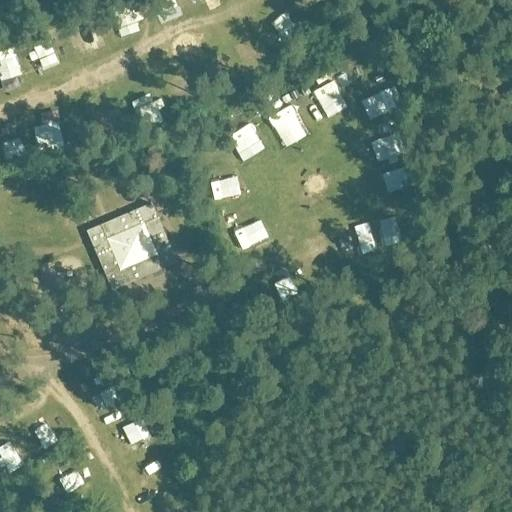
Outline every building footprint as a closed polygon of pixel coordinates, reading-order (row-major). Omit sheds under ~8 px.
[(181,0),(168,5),(178,32),(194,26),(183,0),(181,0)] [(126,32),(131,51),(148,46),(143,27),(126,32)] [(98,65),(114,60),(108,41),(91,47),(98,65)] [(37,59),(46,87),(65,81),(56,53),(37,59)] [(5,67),(12,98),(27,94),(20,64),(5,67)] [(239,101),(233,78),(218,82),(224,104),(239,101)] [(305,153),(324,143),(309,115),(290,124),(305,153)] [(395,116),(372,124),(381,149),(403,141),(395,116)] [(241,149),(257,180),(279,169),(263,138),(241,149)] [(405,177),(407,182),(417,179),(411,156),(389,162),(394,180),(405,177)] [(156,219),(158,218),(152,204),(113,220),(114,224),(104,229),(102,225),(88,231),(104,271),(106,270),(109,275),(107,276),(113,290),(150,274),(149,270),(161,265),(163,269),(177,263),(161,223),(158,224),(156,219)] [(278,237),(250,247),(259,269),(286,259),(278,237)] [(105,411),(111,427),(126,422),(120,405),(105,411)] [(134,470),(154,463),(149,445),(128,452),(134,470)] [(156,505),(172,490),(154,472),(139,486),(156,505)]
